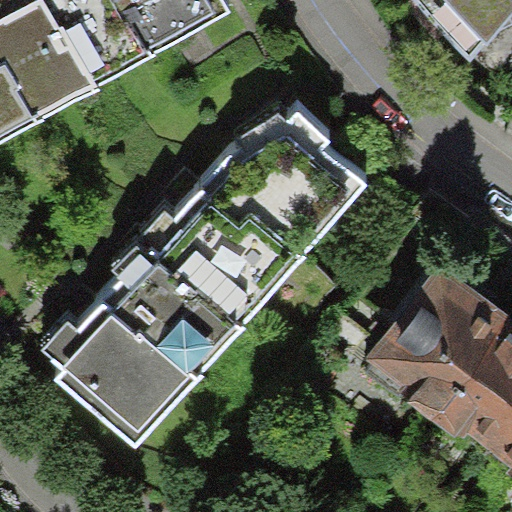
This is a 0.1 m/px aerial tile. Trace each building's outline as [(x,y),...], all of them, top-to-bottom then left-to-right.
[(0,0),(0,127),(93,74),(50,0),(0,0)] [(50,0),(93,74),(222,0),(50,0)] [(426,0),(470,48),(510,0),(426,0)] [(287,102),(229,141),(148,234),(239,313),(364,169),(312,123),(287,102)] [(52,344),(65,356),(57,365),(135,432),(239,313),(148,234),(72,321),(52,344)] [(407,376),(433,395),(501,305),(463,277),(440,260),(364,363),(398,388),(407,376)] [(511,313),(501,305),(433,395),(459,415),(455,420),(458,423),(470,408),(495,427),(511,404),(511,313)] [(340,356),(316,337),(292,369),(317,386),(340,356)] [(511,404),(495,427),(511,439),(511,455),(508,461),(511,463),(511,462),(511,404)]
